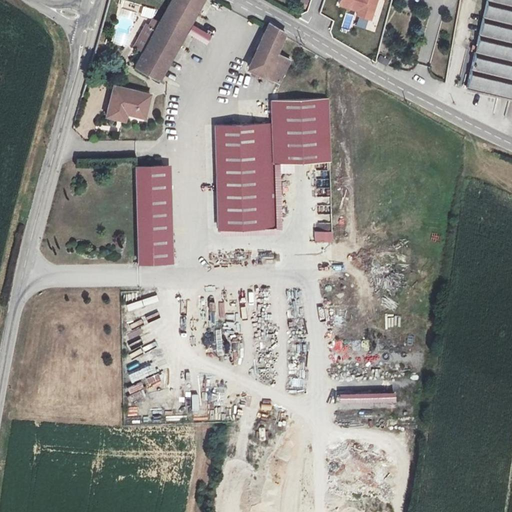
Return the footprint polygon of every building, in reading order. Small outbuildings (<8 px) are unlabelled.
[(205,0),(173,0),(137,67),(161,80),(205,0)] [(300,0),(298,7),(306,10),(309,0),(300,0)] [(341,0),(340,6),(358,12),(356,15),(371,20),(377,0),(341,0)] [(511,0),(488,0),(468,94),(511,103),(511,101),(511,0)] [(345,12),(341,28),(352,30),(355,14),(345,12)] [(285,33),(271,25),(265,33),(263,37),(255,54),(249,69),(278,83),(290,59),(276,52),(284,35),(285,33)] [(154,94),(116,84),(107,116),(118,119),(120,110),(129,112),(147,117),(154,94)] [(268,124),(212,127),(217,230),(273,227),(270,165),(326,162),(323,100),(267,102),(268,124)] [(120,110),(118,119),(126,121),(129,112),(120,110)] [(160,165),(134,167),(136,263),(164,262),(160,165)] [(315,243),(332,242),(332,230),(314,231),(315,243)] [(397,401),(396,391),(340,394),(341,404),(397,401)] [(163,401),(162,414),(183,416),(184,403),(163,401)] [(228,407),(219,408),(219,417),(229,417),(228,407)] [(146,421),(157,422),(157,413),(146,412),(146,421)]
